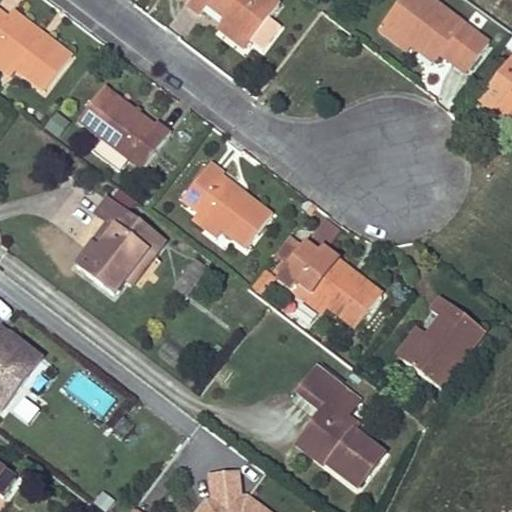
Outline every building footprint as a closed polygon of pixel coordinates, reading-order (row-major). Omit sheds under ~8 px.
[(226,20),(223,23),(250,44),(279,6),(270,0),(194,0),(190,6),(201,15),(207,7),(226,20)] [(431,0),(401,0),(383,25),(412,46),(435,63),(442,55),(467,74),(490,43),(431,0)] [(0,57),(18,72),(45,92),(71,59),(48,41),(44,46),(38,40),(41,36),(14,14),(6,23),(0,17),(0,57)] [(250,44),(223,23),(219,29),(246,49),(250,44)] [(412,46),(383,25),(379,31),(408,52),(412,46)] [(48,41),(41,36),(38,40),(44,46),(48,41)] [(0,57),(0,69),(13,79),(18,72),(0,57)] [(84,125),(105,142),(117,151),(128,159),(144,171),(171,134),(158,124),(155,127),(106,89),(80,123),(84,125)] [(511,90),(496,113),(508,122),(511,117),(511,90)] [(0,148),(0,165),(2,168),(26,137),(16,129),(0,148)] [(117,151),(105,142),(100,148),(123,165),(128,159),(117,151)] [(183,203),(200,215),(222,233),(246,252),(271,220),(222,181),(224,177),(211,167),(183,203)] [(104,254),(95,246),(78,268),(113,296),(147,252),(153,256),(163,244),(109,202),(99,215),(111,225),(118,231),(106,245),(109,248),(104,254)] [(222,233),(200,215),(195,222),(217,239),(222,233)] [(111,225),(95,246),(104,254),(109,248),(106,245),(118,231),(111,225)] [(303,253),(290,243),(278,259),(291,269),(303,253)] [(281,282),(294,293),(299,286),(330,309),(357,330),(383,296),(359,278),(356,281),(350,277),(353,272),(325,251),(318,260),(306,250),(303,253),(291,269),(281,282)] [(194,265),(186,275),(199,285),(207,275),(194,265)] [(276,280),(265,272),(252,290),(263,298),(276,280)] [(359,278),(353,272),(350,277),(356,281),(359,278)] [(199,285),(186,275),(177,286),(191,297),(199,285)] [(299,286),(294,293),(324,316),(330,309),(299,286)] [(425,333),(404,361),(442,390),(486,333),(443,299),(433,312),(441,319),(428,336),(425,333)] [(398,356),(404,361),(425,333),(419,329),(398,356)] [(1,330),(0,332),(0,352),(0,353),(0,352),(0,413),(41,361),(1,330)] [(385,455),(355,432),(359,427),(348,417),(358,404),(340,391),(343,387),(317,368),(298,393),(323,412),(320,415),(321,419),(317,418),(305,434),(334,457),(327,465),(358,489),(385,455)] [(77,373),(64,393),(103,419),(116,399),(77,373)] [(340,391),(358,404),(360,400),(343,387),(340,391)] [(42,413),(25,399),(14,412),(31,427),(42,413)] [(70,421),(46,452),(71,471),(94,439),(70,421)] [(327,465),(334,457),(305,434),(297,445),(327,467),(327,465)] [(0,498),(2,500),(15,481),(0,470),(0,498)] [(242,499),(238,475),(209,478),(212,503),(242,499)] [(107,511),(116,502),(105,493),(95,505),(103,511),(107,511)] [(264,511),(247,499),(207,504),(207,509),(204,511),(264,511)]
